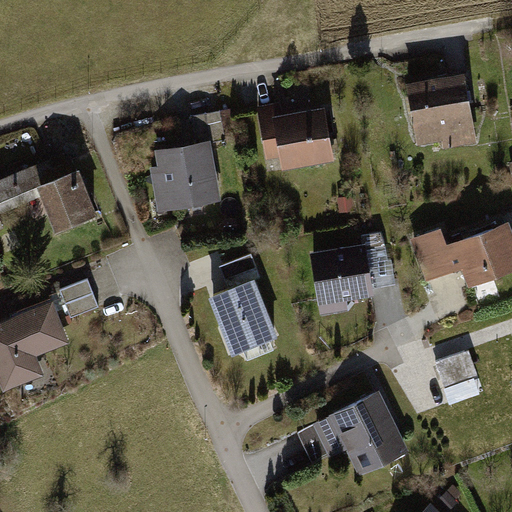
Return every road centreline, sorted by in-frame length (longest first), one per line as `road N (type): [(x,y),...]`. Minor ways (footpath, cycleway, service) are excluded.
road 1 (residential): [(0,122),(511,20)]
road 2 (track): [(102,100),(152,270)]
